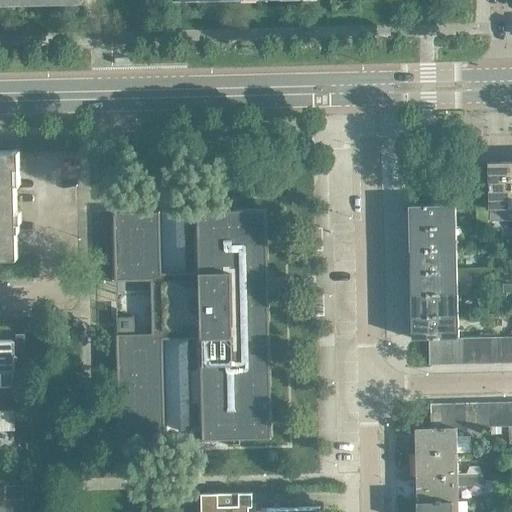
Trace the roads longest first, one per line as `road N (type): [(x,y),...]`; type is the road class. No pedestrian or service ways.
road 1 (tertiary): [(369,79),(0,88)]
road 2 (tertiary): [(0,110),(369,101)]
road 3 (residential): [(375,386),(369,101)]
road 4 (residential): [(375,386),(511,383)]
road 5 (tertiary): [(369,101),(500,98)]
road 6 (tertiary): [(500,76),(369,79)]
road 7 (residential): [(377,511),(375,386)]
